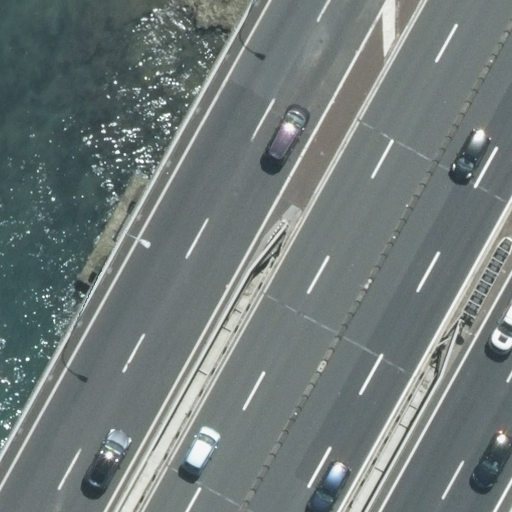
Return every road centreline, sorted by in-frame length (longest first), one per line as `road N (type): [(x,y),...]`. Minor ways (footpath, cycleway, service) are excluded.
road 1 (motorway): [(47,511),(330,0)]
road 2 (motorway): [(241,511),(511,23)]
road 3 (motorway): [(511,369),(432,511)]
